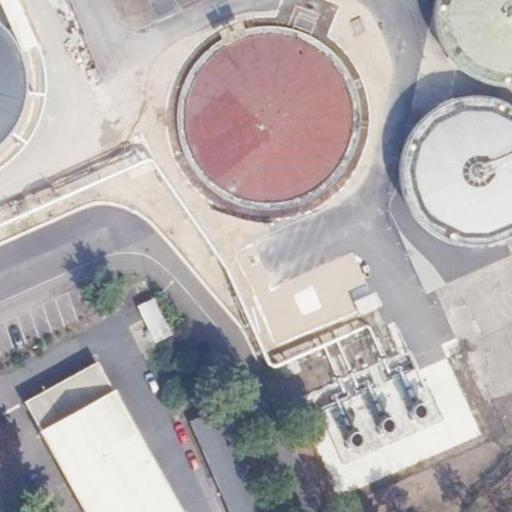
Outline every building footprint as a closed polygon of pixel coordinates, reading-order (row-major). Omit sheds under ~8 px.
[(511,0),(435,0),(435,22),(441,44),(455,64),(474,78),(496,86),(511,86),(511,0)] [(200,65),(188,89),(184,116),(188,143),(200,167),(220,186),(244,199),(271,203),(298,199),(322,186),(341,167),(353,143),(357,116),(353,89),(341,65),(321,46),(297,33),(270,29),(244,34),(219,46),(200,65)] [(0,133),(12,120),(8,59),(0,51),(0,133)] [(406,142),(400,165),(401,189),(409,212),(424,231),(445,244),(468,250),(492,249),(511,241),(511,106),(508,104),(485,97),(461,98),(438,107),(420,122),(406,142)] [(108,238),(0,280),(0,305),(83,273),(79,265),(113,252),(108,238)] [(146,274),(127,284),(166,354),(184,344),(146,274)] [(177,511),(97,363),(24,403),(82,511),(177,511)] [(394,439),(392,435),(440,418),(431,393),(353,420),(363,450),(394,439)] [(268,511),(223,404),(189,419),(228,511),(268,511)]
